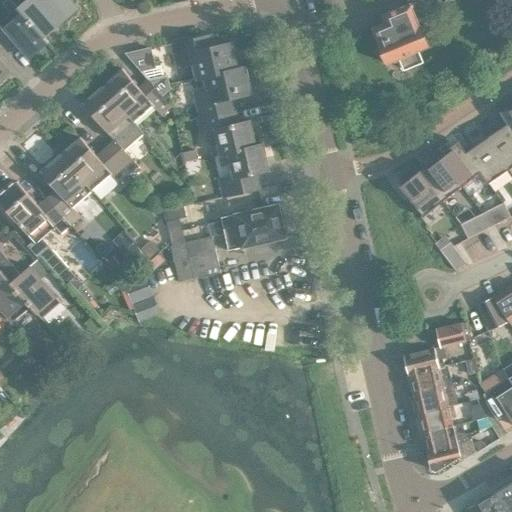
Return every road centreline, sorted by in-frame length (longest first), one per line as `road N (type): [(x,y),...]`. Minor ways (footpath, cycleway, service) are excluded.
road 1 (residential): [(407,509),(294,0)]
road 2 (residential): [(121,31),(0,124)]
road 3 (residential): [(121,31),(260,0)]
